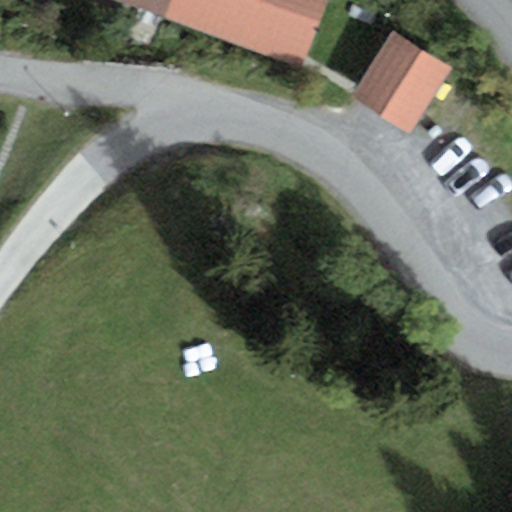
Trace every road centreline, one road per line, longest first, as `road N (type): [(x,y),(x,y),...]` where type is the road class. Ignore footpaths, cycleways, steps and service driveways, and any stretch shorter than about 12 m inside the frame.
road 1 (residential): [(511,349),(479,328),(431,277),(383,202),(317,146),(177,101)]
road 2 (unclassified): [(177,101),(67,193),(0,278)]
road 3 (residential): [(0,63),(177,101)]
